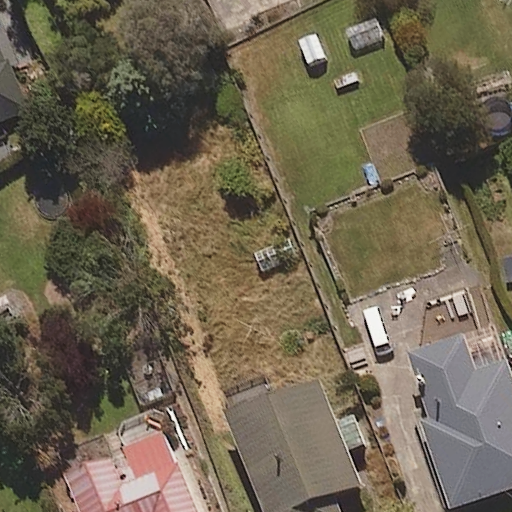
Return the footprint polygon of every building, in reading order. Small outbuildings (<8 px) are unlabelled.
[(2,0),(0,0),(0,122),(28,111),(9,62),(25,55),(2,0)] [(474,372),(463,339),(412,355),(423,388),(411,392),(449,509),(511,488),(511,370),(509,360),(474,372)] [(138,406),(174,395),(163,357),(127,368),(138,406)] [(353,416),(336,424),(315,375),(273,393),(264,371),(216,392),(266,511),(339,511),(333,495),(361,483),(347,449),(364,442),(353,416)] [(110,458),(66,476),(80,511),(198,511),(156,411),(113,429),(128,463),(115,469),(110,458)]
